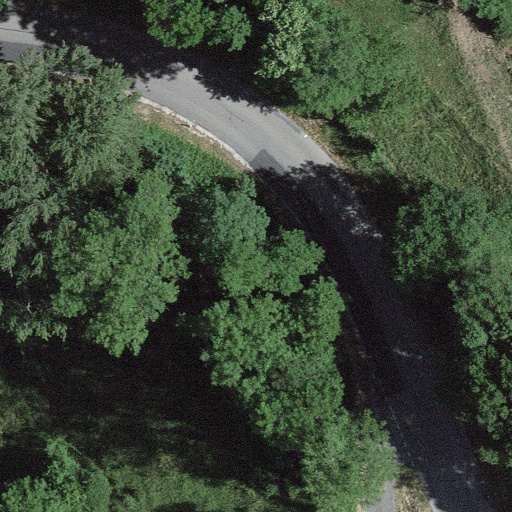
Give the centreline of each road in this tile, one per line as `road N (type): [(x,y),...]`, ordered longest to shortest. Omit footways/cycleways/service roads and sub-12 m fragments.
road 1 (tertiary): [(0,38),(81,51),(203,98),(281,151),(336,214),(381,300),(465,511)]
road 2 (track): [(387,511),(395,334)]
